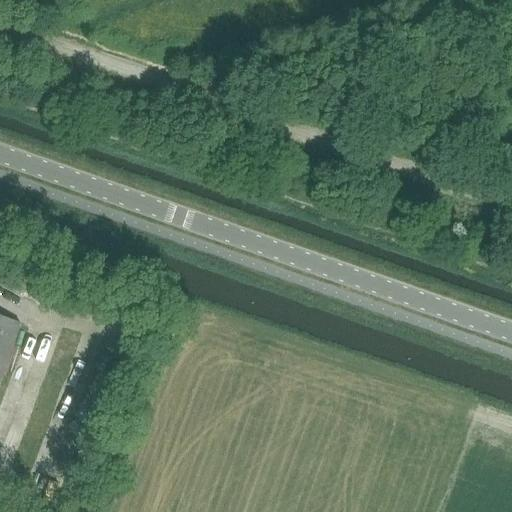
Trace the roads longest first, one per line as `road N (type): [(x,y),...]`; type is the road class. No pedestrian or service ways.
road 1 (tertiary): [(511,334),(0,155)]
road 2 (track): [(0,18),(160,76)]
